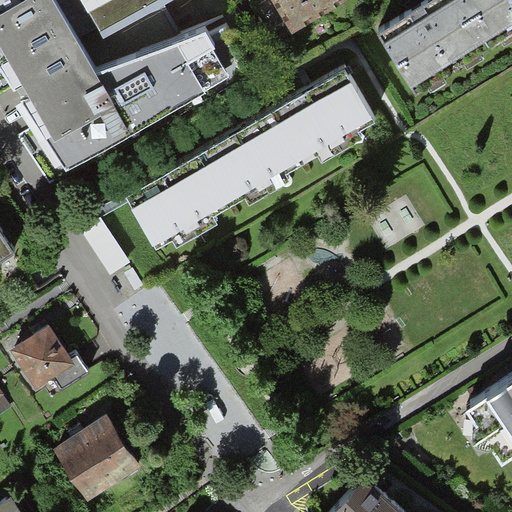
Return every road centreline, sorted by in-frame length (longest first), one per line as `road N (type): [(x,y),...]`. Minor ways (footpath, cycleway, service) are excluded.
road 1 (residential): [(250,505),(206,461),(130,353),(103,313),(94,278),(41,199)]
road 2 (residential): [(250,505),(511,344)]
